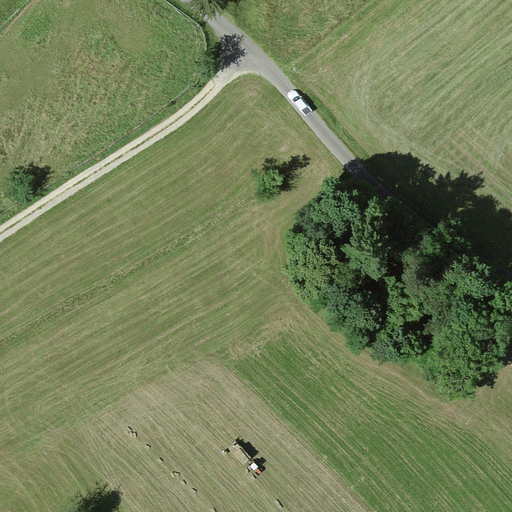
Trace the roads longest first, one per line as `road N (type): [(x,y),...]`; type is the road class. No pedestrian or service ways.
road 1 (unclassified): [(181,0),(241,49),(386,201),(449,251),(511,280)]
road 2 (track): [(241,49),(196,104),(0,231)]
